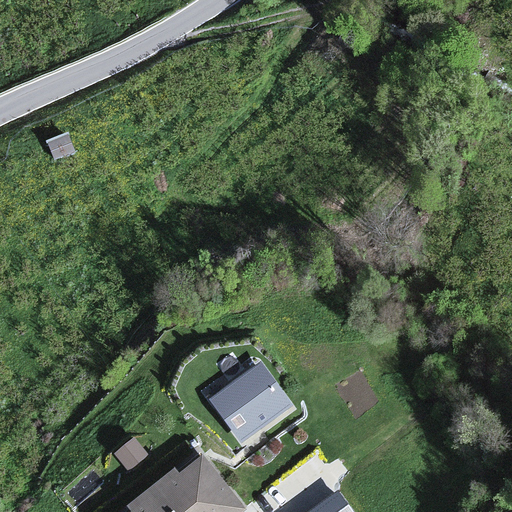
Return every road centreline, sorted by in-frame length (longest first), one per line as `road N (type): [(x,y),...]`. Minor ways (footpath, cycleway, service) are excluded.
road 1 (tertiary): [(221,0),(114,60),(0,110)]
road 2 (track): [(318,0),(294,16),(237,29),(191,33),(184,23)]
